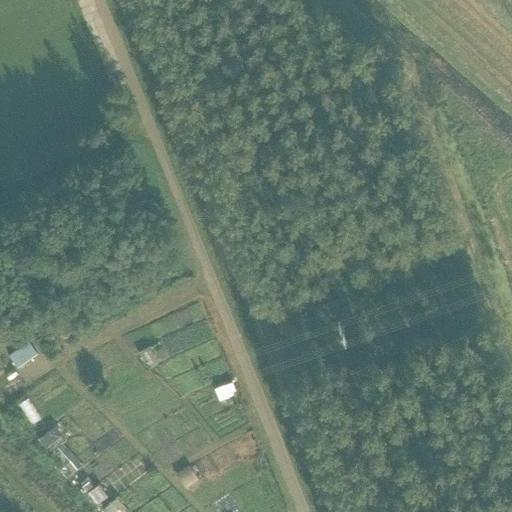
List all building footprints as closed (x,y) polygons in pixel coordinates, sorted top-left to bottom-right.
[(29,342),(9,356),(18,368),(37,353),(29,342)] [(149,347),(139,353),(144,362),(155,355),(149,347)] [(54,364),(19,397),(49,429),(84,396),(54,364)] [(83,482),(107,502),(121,486),(118,479),(102,466),(100,460),(86,465),(101,448),(97,438),(87,430),(100,425),(94,407),(87,402),(82,407),(88,422),(62,432),(58,428),(38,436),(41,443),(60,459),(59,458),(81,476),(83,482)] [(113,500),(103,508),(105,511),(120,511),(122,511),(113,500)]
